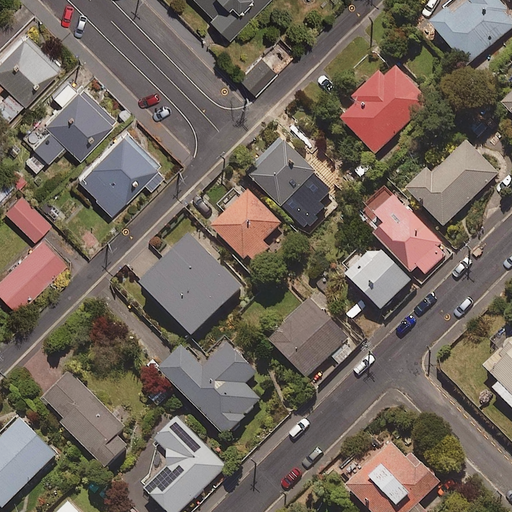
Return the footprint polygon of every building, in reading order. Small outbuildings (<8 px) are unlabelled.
[(194,0),(229,36),(266,0),(194,0)] [(453,0),(442,9),(445,12),(431,24),(467,67),(511,29),(511,18),(496,0),(453,0)] [(60,67),(26,34),(0,59),(0,82),(23,105),(60,67)] [(275,68),(258,54),(238,78),(254,91),(275,68)] [(430,102),(398,68),(387,78),(383,73),(354,101),(358,106),(342,121),(375,155),(430,102)] [(74,88),(65,79),(49,95),(58,104),(74,88)] [(113,127),(74,89),(24,139),(46,161),(63,144),(80,160),(113,127)] [(148,188),(163,174),(155,167),(158,164),(126,129),(76,177),(110,212),(142,182),(148,188)] [(316,173),(281,140),(248,175),(307,230),(324,211),(301,189),(316,173)] [(499,175),(468,144),(433,178),(426,171),(408,189),(445,228),(499,175)] [(0,194),(12,183),(17,189),(26,180),(7,160),(0,166),(0,194)] [(444,240),(383,189),(354,223),(413,273),(417,268),(427,277),(446,255),(437,247),(444,240)] [(212,229),(244,261),(248,257),(254,264),(269,249),(263,243),(281,224),(249,192),(212,229)] [(49,223),(19,194),(3,210),(33,239),(49,223)] [(242,290),(191,237),(141,285),(192,338),(242,290)] [(65,264),(40,239),(0,278),(0,294),(17,311),(65,264)] [(384,253),(370,254),(346,277),(382,312),(413,282),(384,253)] [(271,344),(308,380),(331,357),(338,364),(355,346),(311,303),(271,344)] [(511,342),(485,369),(500,384),(494,390),(511,408),(511,342)] [(257,374),(227,345),(203,369),(183,349),(160,372),(226,437),(262,401),(246,385),(257,374)] [(125,431),(72,375),(43,402),(106,470),(128,449),(118,437),(125,431)] [(56,456),(20,420),(0,440),(0,506),(3,510),(56,456)] [(178,420),(157,441),(169,454),(163,460),(170,467),(146,491),(166,511),(181,511),(226,468),(178,420)] [(392,445),(347,488),(369,511),(411,511),(419,505),(440,484),(410,454),(405,459),(392,445)]
